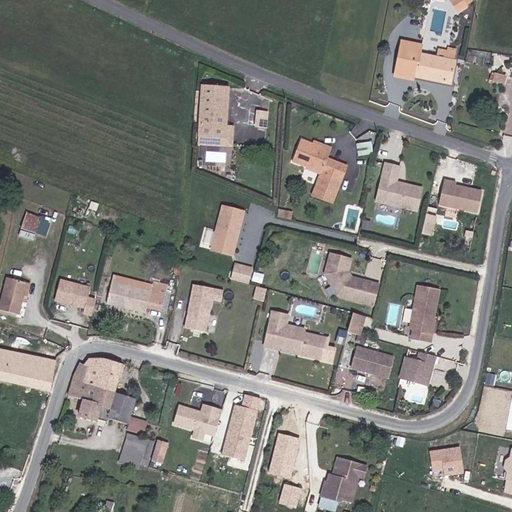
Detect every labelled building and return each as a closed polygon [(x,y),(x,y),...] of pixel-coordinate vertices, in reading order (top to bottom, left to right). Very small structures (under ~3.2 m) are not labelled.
[(462,0),(451,0),(457,11),(466,5),(462,0)] [(407,74),(412,44),(401,42),(394,76),(398,77),(400,75),(405,76),(405,74),(407,74)] [(421,46),(412,44),(407,74),(415,76),(416,75),(433,79),(432,81),(451,84),(455,62),(448,61),(420,55),(421,46)] [(507,82),(509,74),(494,71),(492,79),(507,82)] [(225,138),(226,127),(228,89),(202,87),(200,136),(225,138)] [(268,125),(269,110),(258,109),(257,124),(268,125)] [(232,128),(226,127),(225,138),(200,136),(199,145),(232,147),(232,128)] [(358,134),(358,153),(373,153),(373,134),(358,134)] [(333,149),(326,146),(324,149),(312,145),(301,140),(293,162),(306,167),(321,173),(321,176),(313,195),(332,203),(347,167),(328,160),(333,149)] [(225,162),(226,150),(207,148),(206,160),(225,162)] [(400,168),(386,165),(377,202),(417,211),(423,189),(396,183),(400,168)] [(321,173),(306,167),(305,170),(321,176),(321,173)] [(479,213),(486,189),(447,178),(440,202),(479,213)] [(232,255),(243,212),(223,207),(212,250),(232,255)] [(26,211),(23,228),(49,233),(52,216),(26,211)] [(426,213),(424,232),(435,234),(437,214),(426,213)] [(22,228),(20,235),(35,238),(37,232),(22,228)] [(358,301),(365,281),(353,278),(353,280),(349,278),(345,274),(346,270),(348,271),(351,259),(331,253),(325,274),(336,295),(358,301)] [(379,259),(368,259),(367,278),(378,279),(379,259)] [(239,283),(243,268),(236,266),(232,281),(239,283)] [(253,270),(243,268),(239,283),(248,285),(253,270)] [(353,278),(348,271),(346,270),(345,274),(349,278),(353,280),(353,278)] [(146,314),(147,309),(163,312),(168,290),(114,277),(107,305),(146,314)] [(23,301),(27,283),(7,278),(0,306),(0,310),(19,316),(23,301)] [(84,314),(93,316),(97,301),(88,299),(91,289),(60,281),(55,301),(85,309),(84,314)] [(365,281),(358,301),(361,302),(363,294),(375,298),(379,286),(365,281)] [(410,336),(428,340),(433,320),(432,320),(439,289),(418,285),(409,326),(412,327),(410,336)] [(194,286),(185,329),(205,333),(211,301),(213,290),(194,286)] [(249,299),(262,302),(264,290),(253,286),(249,299)] [(223,292),(213,290),(211,301),(221,303),(223,292)] [(363,294),(361,302),(373,305),(375,298),(363,294)] [(288,317),(271,312),(269,322),(286,326),(288,317)] [(346,331),(359,334),(363,316),(351,313),(346,331)] [(286,326),(269,322),(263,347),(280,351),(281,348),(298,352),(297,355),(319,361),(324,340),(303,334),(304,331),(286,326)] [(391,356),(352,348),(348,368),(385,376),(391,356)] [(50,392),(55,362),(37,357),(16,354),(0,350),(0,382),(11,385),(15,385),(50,392)] [(415,360),(403,357),(398,376),(424,383),(432,355),(418,351),(415,360)] [(115,394),(123,364),(103,360),(89,359),(84,365),(88,368),(80,383),(115,394)] [(73,377),(68,396),(85,401),(79,417),(98,422),(98,421),(108,424),(110,419),(127,424),(135,400),(115,395),(115,394),(80,383),(88,368),(84,365),(80,363),(73,377)] [(237,402),(224,454),(248,460),(264,396),(247,392),(244,404),(237,402)] [(180,406),(175,424),(195,431),(205,433),(214,436),(222,411),(204,405),(202,412),(180,406)] [(136,433),(155,439),(156,435),(137,429),(136,433)] [(205,433),(195,431),(193,438),(202,441),(205,433)] [(119,463),(139,470),(141,463),(148,466),(155,443),(128,435),(119,463)] [(169,444),(158,440),(151,461),(162,464),(169,444)] [(433,452),(435,471),(446,470),(450,469),(451,475),(466,473),(463,448),(433,452)] [(342,459),(336,476),(339,477),(344,460),(342,459)] [(361,477),(364,466),(344,460),(339,477),(336,476),(331,475),(329,483),(327,482),(323,496),(343,501),(344,499),(354,502),(361,477)] [(369,467),(364,466),(361,477),(366,478),(369,467)] [(279,502),(293,507),(298,490),(284,485),(279,502)] [(308,492),(298,490),(293,507),(302,509),(308,492)]
